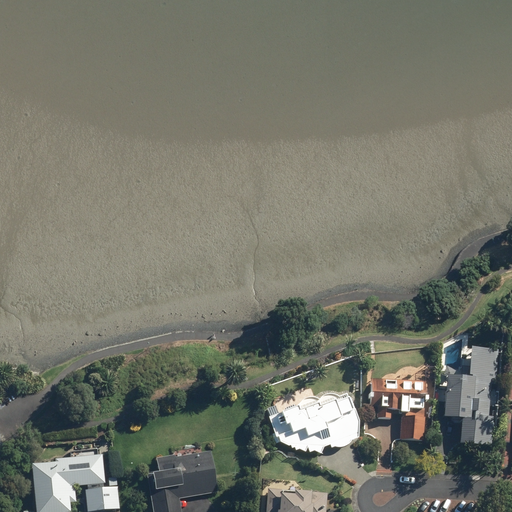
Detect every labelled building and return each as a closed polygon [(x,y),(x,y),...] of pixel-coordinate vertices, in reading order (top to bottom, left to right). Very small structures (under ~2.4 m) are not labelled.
[(494,446),(499,347),(472,346),(471,366),(461,365),(460,377),(448,376),(446,417),(463,418),(461,444),(494,446)] [(425,442),(428,382),(370,378),(368,408),(376,409),(375,419),(394,421),(394,414),(403,415),(401,440),(425,442)] [(325,448),(331,446),(331,447),(332,447),(333,447),(333,448),(334,448),(335,448),(336,448),(337,448),(338,448),(339,448),(340,448),(341,448),(342,448),(343,448),(344,448),(345,447),(346,447),(347,447),(347,446),(348,446),(349,446),(349,445),(350,445),(351,444),(351,443),(352,443),(352,442),(353,442),(353,441),(354,440),(354,439),(360,439),(360,425),(349,391),(338,395),(337,395),(336,394),(335,394),(334,394),(333,394),(332,394),(331,394),(330,394),(329,394),(328,394),(327,394),(327,395),(326,395),(325,395),(324,396),(323,396),(323,397),(322,397),(322,398),(321,398),(321,399),(320,399),(320,400),(319,400),(318,399),(317,399),(316,399),(315,399),(314,399),(313,398),(312,399),(311,399),(310,399),(309,399),(308,399),(307,400),(306,400),(306,401),(305,401),(304,402),(303,403),(302,404),(301,405),(301,406),(300,406),(300,407),(299,407),(298,406),(297,406),(296,406),(295,406),(294,406),(294,407),(293,407),(292,407),(291,407),(291,408),(290,408),(289,408),(289,409),(288,409),(287,410),(286,411),(286,412),(285,412),(269,418),(277,441),(296,449),(324,454),(325,448)] [(220,492),(213,449),(156,459),(159,472),(147,474),(153,511),(182,511),(180,499),(220,492)] [(106,485),(104,456),(57,459),(58,463),(33,464),(36,511),(72,511),(72,503),(78,502),(77,486),(86,486),(106,485)] [(121,510),(119,487),(86,489),(87,511),(121,510)] [(327,511),(328,492),(268,488),(267,511),(327,511)]
